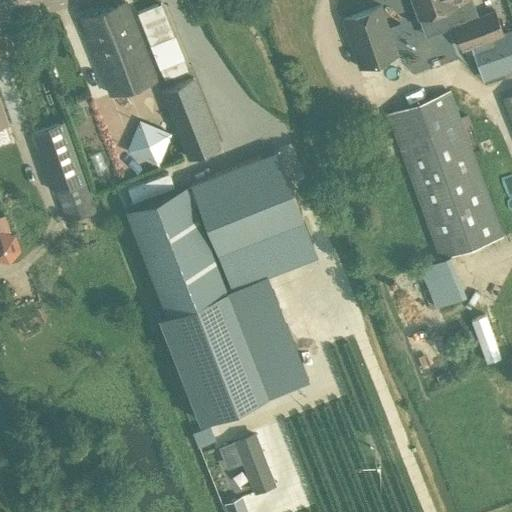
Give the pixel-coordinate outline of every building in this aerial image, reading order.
[(125,0),(79,18),(109,96),(155,78),(125,0)] [(411,0),(418,18),(459,3),(466,21),(453,26),(462,49),(472,45),(484,78),(511,68),(511,29),(502,33),(493,10),(476,16),(470,0),(411,0)] [(381,6),(379,6),(342,19),(358,67),(397,53),(381,6)] [(240,19),(235,8),(225,13),(229,23),(240,19)] [(187,158),(219,145),(192,78),(160,91),(187,158)] [(441,258),(501,236),(448,92),(388,114),(441,258)] [(511,119),(511,92),(503,97),(511,119)] [(157,164),(170,133),(138,120),(125,151),(157,164)] [(33,133),(53,191),(56,191),(65,217),(94,207),(64,122),(33,133)] [(20,158),(16,147),(1,144),(0,144),(0,168),(10,170),(20,158)] [(266,275),(317,255),(276,151),(190,184),(231,288),(266,275)] [(166,314),(226,290),(185,186),(125,209),(166,314)] [(383,275),(393,319),(410,315),(400,271),(383,275)] [(307,379),(266,275),(231,288),(226,290),(166,314),(158,317),(199,421),(307,379)]
